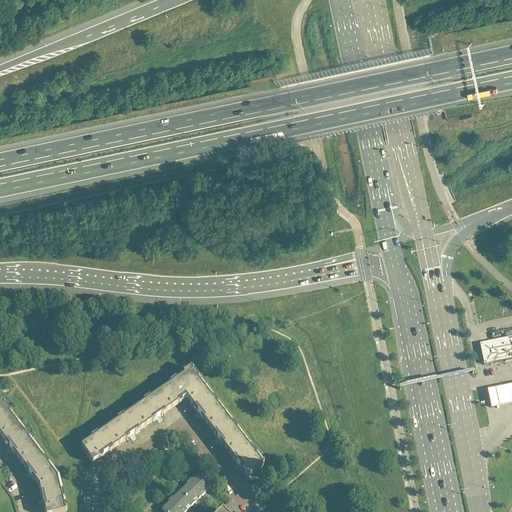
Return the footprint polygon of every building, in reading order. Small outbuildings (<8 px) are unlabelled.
[(511,359),(511,337),(479,344),(484,365),(511,359)] [(189,403),(206,389),(205,389),(199,380),(191,369),(182,376),(175,381),(175,380),(172,383),(168,385),(159,392),(159,391),(158,392),(171,410),(178,405),(177,403),(181,401),(182,402),(184,401),(186,399),(189,403)] [(208,428),(226,415),(225,414),(225,415),(218,405),(216,402),(213,399),(206,390),(206,389),(189,403),(193,409),(196,408),(199,412),(197,413),(199,415),(200,418),(202,416),(205,420),(203,421),(208,428)] [(511,389),(496,393),(487,395),(491,414),(501,412),(511,409),(511,389)] [(159,415),(163,413),(164,414),(171,410),(158,392),(149,399),(148,398),(145,401),(142,403),(133,410),(132,410),(145,428),(152,423),(150,421),(154,419),(155,420),(157,419),(160,417),(159,415)] [(1,438),(18,424),(17,424),(11,415),(3,404),(0,405),(0,436),(0,437),(1,438)] [(133,434),(137,431),(138,433),(145,428),(132,410),(122,417),(119,419),(116,422),(116,421),(107,428),(106,428),(118,446),(125,441),(124,440),(128,437),(129,438),(131,437),(134,435),(133,434)] [(238,430),(236,428),(233,424),(232,424),(226,415),(208,428),(213,435),(215,433),(218,437),(217,438),(219,440),(220,443),(222,441),(225,445),(223,447),(228,453),(245,440),(238,431),(238,430)] [(28,438),(25,434),(18,425),(18,424),(1,438),(6,444),(8,443),(10,447),(9,448),(11,450),(12,452),(14,451),(17,455),(15,456),(20,464),(38,451),(37,450),(38,450),(37,449),(30,440),(28,438)] [(118,446),(106,428),(105,429),(96,435),(93,437),(89,439),(90,440),(82,445),(81,445),(82,447),(81,448),(92,464),(99,460),(97,458),(102,455),(103,456),(105,455),(107,453),(106,452),(110,449),(111,451),(118,446)] [(257,455),(255,453),(253,449),(252,449),(245,440),(228,453),(233,460),(235,458),(238,462),(237,463),(238,466),(240,468),(241,467),(244,471),(243,472),(248,478),(248,479),(263,467),(263,466),(264,464),(263,463),(257,456),(257,455)] [(48,464),(45,459),(44,460),(38,451),(20,464),(25,470),(27,468),(30,472),(28,473),(31,477),(32,478),(33,477),(36,481),(34,482),(38,488),(58,478),(49,465),(48,464)] [(63,497),(58,479),(59,479),(59,478),(58,478),(38,488),(40,495),(43,494),(44,499),(42,500),(43,502),(43,505),(45,504),(46,509),(44,510),(44,511),(65,511),(67,511),(66,510),(64,501),(63,497)] [(186,511),(208,489),(196,478),(163,511),(186,511)]
